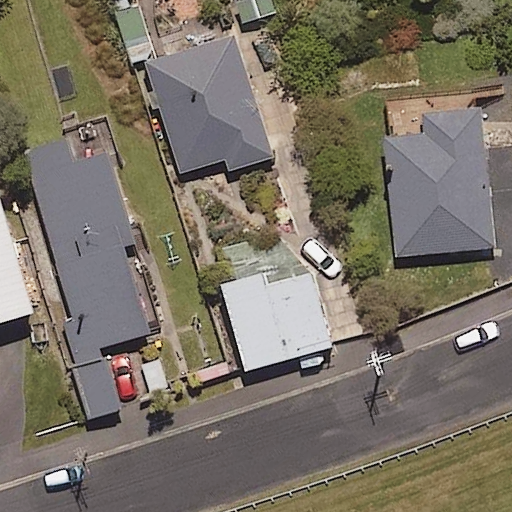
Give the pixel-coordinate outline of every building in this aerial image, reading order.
[(232,174),(276,160),(238,42),(148,71),(182,177),(228,162),(232,174)] [(398,259),(497,250),(484,116),(428,121),(430,140),(387,144),(398,259)] [(127,249),(137,246),(106,134),(26,156),(72,322),(64,324),(90,422),(121,414),(104,350),(151,338),(127,249)] [(0,330),(35,320),(0,199),(0,330)] [(314,280),(266,292),(263,280),(225,290),(248,375),(333,352),(314,280)]
